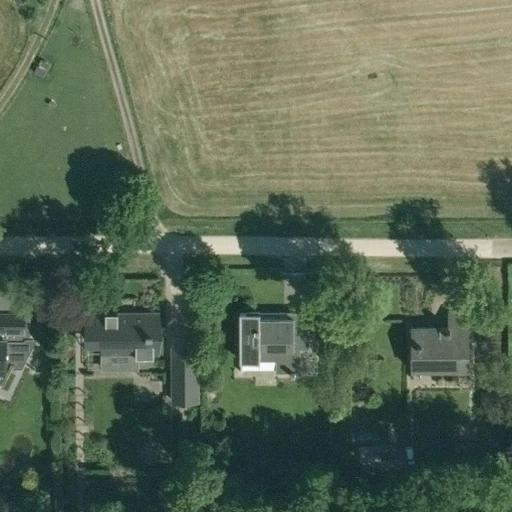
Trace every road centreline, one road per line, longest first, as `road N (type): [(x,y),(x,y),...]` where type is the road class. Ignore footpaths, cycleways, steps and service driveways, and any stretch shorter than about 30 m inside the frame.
road 1 (track): [(485,251),(0,247)]
road 2 (track): [(157,245),(96,0)]
